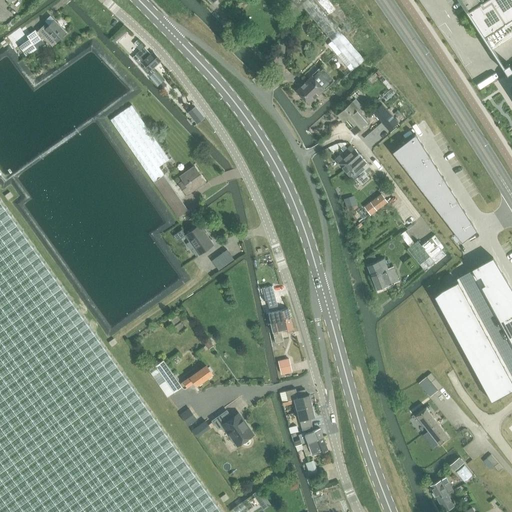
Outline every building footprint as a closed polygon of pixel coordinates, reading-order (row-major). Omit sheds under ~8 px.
[(291,0),(298,7),(300,6),(301,5),(332,41),(328,44),(350,72),(357,66),(364,60),(314,0),(291,0)] [(511,0),(461,0),(493,49),(511,36),(511,0)] [(47,24),(39,31),(53,47),(58,42),(57,42),(67,33),(56,21),(55,21),(50,16),(47,18),(44,21),(47,24)] [(117,34),(113,37),(114,38),(117,42),(122,37),(128,32),(124,28),(117,34)] [(29,39),(19,46),(26,56),(37,49),(34,44),(41,39),(35,30),(27,36),(29,39)] [(136,55),(133,58),(149,76),(153,72),(151,70),(160,61),(153,53),(151,54),(145,47),(136,55)] [(378,69),(395,89),(405,81),(388,61),(378,69)] [(504,66),(503,67),(507,74),(511,70),(511,68),(508,63),(504,66)] [(297,89),(295,91),(307,104),(331,83),(333,80),(323,69),(320,71),(318,70),(305,82),(297,89)] [(391,89),(382,97),(386,101),(395,93),(393,91),(391,89)] [(349,104),(338,113),(351,128),(349,130),(354,136),(356,134),(368,124),(357,112),(360,109),(363,107),(355,99),(353,101),(349,104)] [(382,104),(372,112),(388,131),(398,123),(382,104)] [(131,105),(109,120),(156,184),(179,217),(189,210),(182,199),(172,184),(159,167),(169,160),(131,105)] [(195,106),(187,113),(197,124),(199,122),(201,121),(205,118),(204,117),(195,106)] [(415,134),(392,152),(400,163),(422,145),(415,134)] [(341,153),(334,159),(338,163),(344,170),(360,156),(351,145),(347,149),(344,145),(342,143),(339,143),(337,144),(341,148),(340,148),(343,152),(341,153)] [(422,145),(400,163),(408,173),(429,156),(422,145)] [(360,156),(344,170),(350,177),(353,180),(355,179),(355,178),(362,185),(369,178),(366,175),(367,174),(364,171),(369,167),(360,156)] [(429,156),(408,173),(416,183),(436,167),(429,156)] [(182,181),(179,183),(179,184),(186,194),(200,184),(204,182),(194,166),(179,176),(182,181)] [(436,167),(416,183),(424,194),(443,178),(436,167)] [(443,178),(424,194),(432,204),(450,189),(443,178)] [(450,189),(432,204),(440,214),(457,200),(450,189)] [(381,194),(370,202),(377,211),(388,202),(381,194)] [(355,199),(344,202),(347,211),(358,207),(355,199)] [(0,511),(221,511),(222,511),(109,353),(0,200),(0,511)] [(457,200),(440,214),(448,224),(464,211),(457,200)] [(358,212),(363,219),(366,217),(361,210),(358,212)] [(464,211),(448,224),(462,242),(476,231),(464,211)] [(361,223),(353,229),(354,231),(362,225),(361,223)] [(199,225),(186,235),(199,254),(213,244),(199,225)] [(182,230),(173,236),(177,242),(186,236),(186,235),(182,230)] [(422,245),(421,246),(434,262),(435,263),(446,254),(445,253),(442,249),(444,247),(435,236),(435,235),(432,237),(422,245)] [(409,247),(407,249),(424,270),(434,262),(421,246),(417,241),(415,243),(414,243),(409,247)] [(227,249),(211,260),(218,269),(233,258),(227,249)] [(511,289),(493,257),(472,269),(477,278),(480,276),(485,284),(481,286),(511,343),(511,289)] [(384,258),(368,265),(372,276),(377,289),(394,283),(399,280),(396,273),(394,267),(388,269),(387,267),(384,258)] [(442,290),(435,296),(491,401),(511,389),(511,381),(458,281),(442,290)] [(272,286),(262,289),(265,300),(267,300),(268,305),(269,308),(277,306),(277,303),(272,286)] [(269,313),(266,314),(268,324),(271,323),(275,322),(290,319),(288,309),(287,309),(278,311),(269,313)] [(275,322),(271,323),(272,329),(273,333),(275,342),(283,340),(281,331),(283,331),(292,328),(290,319),(275,322)] [(204,343),(208,349),(213,346),(209,339),(204,343)] [(289,358),(278,361),(281,375),(292,372),(289,358)] [(163,360),(148,370),(153,378),(160,373),(174,392),(182,387),(163,360)] [(207,365),(184,381),(187,387),(190,385),(193,388),(197,385),(197,386),(214,374),(207,365)] [(431,373),(426,377),(431,383),(437,390),(442,386),(431,373)] [(281,393),(280,393),(283,406),(284,405),(295,403),(296,408),(294,408),(295,411),(313,406),(310,395),(305,396),(304,392),(303,393),(297,394),(296,389),(288,391),(281,393)] [(313,406),(295,411),(295,413),(298,413),(300,420),(302,420),(305,430),(313,428),(313,427),(311,417),(316,416),(313,406)] [(426,407),(416,416),(428,430),(438,422),(426,407)] [(188,408),(179,414),(187,426),(196,419),(188,408)] [(227,410),(212,421),(217,429),(218,428),(226,430),(237,446),(242,442),(245,443),(248,440),(249,437),(253,434),(248,426),(246,427),(237,414),(232,418),(227,410)] [(205,420),(192,430),(197,437),(210,428),(205,420)] [(438,422),(428,430),(440,445),(450,437),(438,422)] [(294,441),(293,442),(295,446),(296,449),(324,438),(320,429),(314,431),(305,435),(304,433),(299,435),(300,438),(300,439),(294,441)] [(324,438),(296,449),(297,452),(298,451),(300,450),(304,449),(306,455),(312,453),(313,454),(319,451),(327,448),(324,438)] [(282,454),(281,451),(280,449),(279,446),(278,444),(275,443),(273,442),(269,441),(267,441),(264,442),(262,442),(260,444),(258,446),(257,449),(256,451),(256,453),(256,456),(256,458),(257,460),(259,463),(261,464),(263,466),(265,466),(268,467),(270,467),(273,466),(275,465),(277,464),(279,462),(280,459),(281,457),(282,454)] [(491,454),(487,458),(498,472),(502,468),(491,454)] [(459,457),(449,465),(450,465),(454,471),(464,463),(459,457)] [(313,460),(306,462),(311,476),(319,473),(313,460)] [(466,464),(456,473),(464,483),(474,474),(466,464)] [(446,478),(431,486),(437,498),(453,490),(446,478)] [(258,490),(252,494),(263,510),(271,505),(263,494),(262,495),(258,490)] [(453,490),(437,498),(444,511),(454,506),(450,498),(455,496),(453,490)] [(236,507),(232,510),(234,511),(249,511),(242,502),(236,507)]
